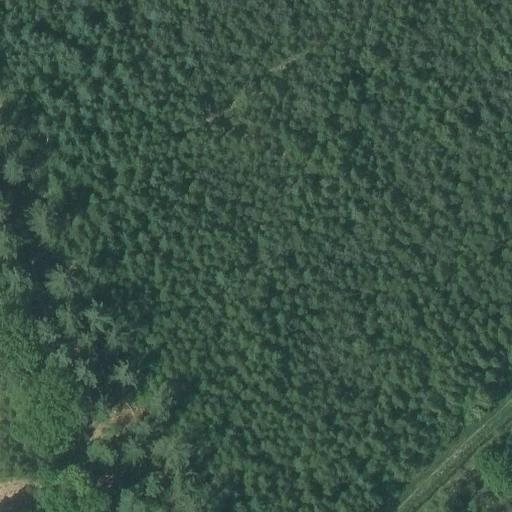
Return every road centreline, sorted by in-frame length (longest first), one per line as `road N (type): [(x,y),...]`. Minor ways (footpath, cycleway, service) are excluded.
road 1 (track): [(104,511),(0,299)]
road 2 (track): [(511,394),(389,511)]
